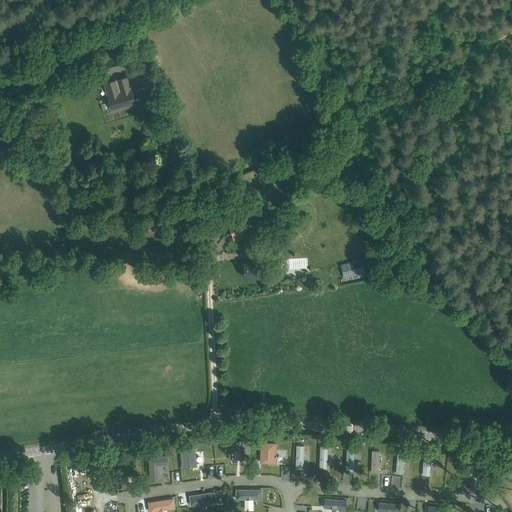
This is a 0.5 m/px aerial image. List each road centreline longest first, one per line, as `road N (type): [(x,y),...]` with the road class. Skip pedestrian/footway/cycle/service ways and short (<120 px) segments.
road 1 (unclassified): [(46,448),(248,422),(511,443)]
road 2 (track): [(177,141),(205,225),(217,424)]
